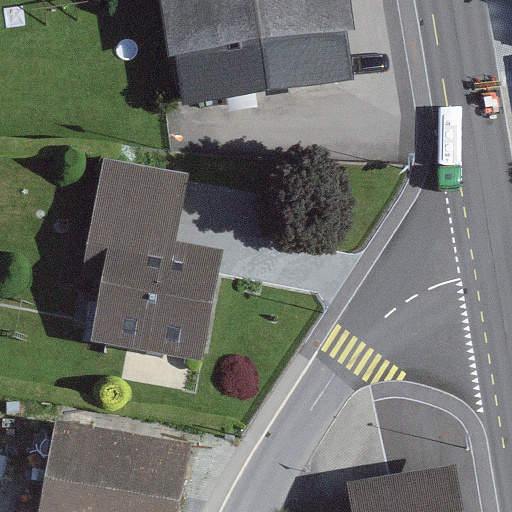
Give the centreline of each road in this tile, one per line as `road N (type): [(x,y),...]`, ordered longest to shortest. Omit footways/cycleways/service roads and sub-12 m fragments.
road 1 (residential): [(499,269),(391,310),(348,353),(248,511)]
road 2 (secondary): [(452,0),(499,269)]
